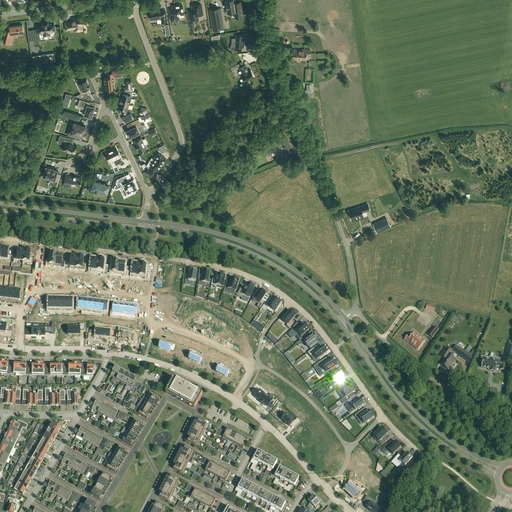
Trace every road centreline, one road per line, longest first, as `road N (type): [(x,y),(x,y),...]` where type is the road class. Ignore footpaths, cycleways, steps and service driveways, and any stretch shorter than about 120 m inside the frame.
road 1 (unclassified): [(357,309),(337,221),(257,49),(260,0)]
road 2 (tertiary): [(345,317),(267,253),(215,233),(145,221)]
road 3 (tertiary): [(144,228),(254,254),(299,282),(339,322)]
road 4 (tertiary): [(339,322),(412,418),(497,474)]
road 5 (tertiary): [(501,467),(418,414),(345,317)]
road 6 (residential): [(148,194),(181,136),(136,0)]
road 7 (unclassified): [(511,409),(473,402),(429,377),(357,309)]
road 8 (tertiary): [(145,221),(0,203)]
road 9 (residential): [(292,300),(382,414)]
road 10 (tertiary): [(0,210),(144,228)]
road 11 (residential): [(156,257),(224,266),(292,300)]
road 12 (residential): [(253,364),(301,393),(348,449)]
